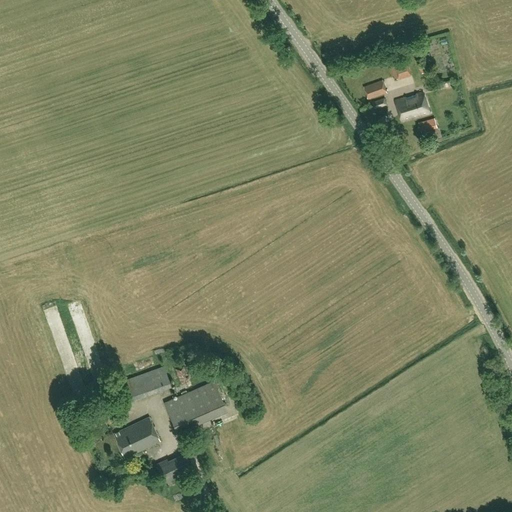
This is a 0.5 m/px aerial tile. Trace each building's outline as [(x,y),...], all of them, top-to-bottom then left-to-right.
[(397,78),(405,77),(404,68),(396,68),(397,78)] [(438,72),(438,84),(447,85),(448,73),(438,72)] [(368,99),(387,92),(383,79),(364,86),(368,99)] [(424,91),(396,100),(402,121),(430,112),(424,91)] [(385,98),(373,102),(375,108),(387,104),(385,98)] [(438,127),(435,118),(419,122),(422,131),(438,127)] [(100,362),(87,337),(77,342),(83,353),(82,354),(89,367),(100,362)] [(181,383),(191,379),(185,363),(175,367),(181,383)] [(164,366),(125,380),(132,400),(171,386),(164,366)] [(178,432),(228,410),(214,379),(164,402),(178,432)] [(149,417),(114,434),(125,457),(160,440),(149,417)] [(165,483),(193,469),(184,452),(168,460),(167,458),(155,464),(165,483)]
